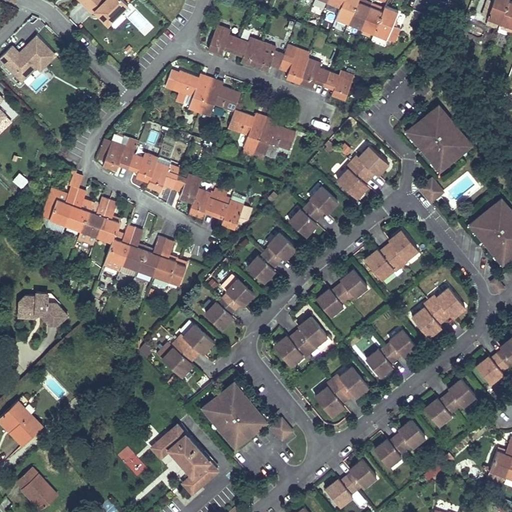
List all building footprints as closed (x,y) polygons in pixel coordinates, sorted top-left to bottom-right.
[(79,0),(92,12),(94,10),(104,0),(79,0)] [(104,0),(94,10),(108,24),(128,4),(124,0),(104,0)] [(349,23),(358,1),(358,0),(343,0),(341,6),(336,18),(349,23)] [(493,0),(487,18),(489,19),(487,23),(497,27),(498,22),(500,23),(508,1),(508,0),(493,0)] [(349,23),(361,28),(370,6),(358,1),(349,23)] [(511,1),(508,1),(500,23),(502,24),(511,27),(511,1)] [(374,33),(387,38),(392,25),(398,11),(389,7),(385,5),(383,9),(383,11),(374,33)] [(361,28),(374,33),(383,11),(370,6),(361,28)] [(224,48),(233,51),(239,37),(229,33),(231,29),(217,24),(208,48),(222,53),(224,48)] [(401,29),(392,25),(387,38),(395,42),(401,29)] [(12,46),(0,57),(0,58),(21,81),(36,66),(40,69),(55,55),(36,36),(23,49),(25,51),(21,55),(19,53),(12,46)] [(233,51),(243,55),(241,60),(254,65),(263,41),(250,36),(248,40),(239,37),(233,51)] [(254,65),(267,70),(269,64),(279,68),(284,54),(274,50),(276,45),(263,41),(254,65)] [(279,68),(289,71),(286,76),(300,81),(308,57),(295,52),(294,57),(284,54),(279,68)] [(315,81),(324,84),(329,70),(320,67),(322,62),(308,57),(300,81),(313,86),(315,81)] [(188,108),(199,112),(212,77),(205,75),(200,73),(199,77),(180,70),(179,72),(171,69),(165,86),(179,91),(176,100),(190,104),(188,108)] [(332,93),(345,98),(354,74),(341,69),(339,74),(329,70),(324,84),(334,88),(332,93)] [(235,109),(235,108),(241,92),(222,85),(221,85),(220,88),(216,87),(219,80),(212,77),(199,112),(210,116),(215,104),(234,111),(235,109)] [(439,105),(434,109),(438,114),(444,110),(439,105)] [(253,156),(255,151),(267,116),(260,113),(256,112),(254,116),(235,109),(234,111),(228,127),(248,134),(244,146),(245,147),(243,152),(253,156)] [(434,109),(409,129),(416,138),(414,139),(434,162),(435,161),(441,169),(466,149),(462,143),(467,139),(459,129),(456,131),(449,123),(452,120),(444,110),(438,114),(434,109)] [(284,148),(289,150),(296,131),(277,124),(276,124),(275,127),(271,125),(274,118),(267,116),(255,151),(265,154),(270,143),(284,148)] [(5,117),(0,121),(0,131),(10,121),(5,117)] [(409,129),(405,133),(412,141),(414,139),(416,138),(409,129)] [(147,143),(154,145),(159,132),(152,130),(147,143)] [(133,152),(134,152),(137,142),(138,141),(138,140),(124,135),(121,143),(112,140),(105,159),(103,164),(117,169),(119,164),(122,164),(129,167),(133,152)] [(105,159),(112,140),(106,138),(99,157),(105,159)] [(336,145),(329,139),(326,142),(325,143),(328,146),(325,148),(329,153),(336,145)] [(467,139),(462,143),(466,149),(472,144),(467,139)] [(145,152),(146,149),(142,148),(144,145),(137,142),(134,152),(133,152),(143,156),(145,152)] [(279,160),(284,148),(270,143),(265,154),(279,160)] [(389,162),(371,145),(359,158),(357,156),(352,161),(370,177),(375,172),(380,167),(383,169),(389,162)] [(150,176),(151,176),(158,156),(145,152),(143,156),(133,152),(129,167),(135,169),(138,170),(136,176),(149,180),(150,176)] [(163,184),(172,187),(177,173),(168,170),(170,165),(171,161),(158,156),(151,176),(150,176),(149,180),(147,185),(161,189),(163,184)] [(350,167),(338,180),(357,197),(363,190),(361,188),(366,182),(370,177),(352,161),(348,166),(350,167)] [(434,162),(431,164),(437,172),(441,169),(435,161),(434,162)] [(23,189),(28,177),(17,172),(12,184),(23,189)] [(194,200),(198,187),(202,178),(202,177),(188,172),(187,177),(177,173),(172,187),(182,191),(180,196),(193,201),(193,200),(194,200)] [(79,188),(83,176),(75,173),(70,185),(71,185),(79,188)] [(433,178),(421,187),(432,201),(443,191),(433,178)] [(63,231),(65,224),(79,188),(71,185),(68,195),(60,192),(58,198),(51,196),(43,218),(46,225),(63,231)] [(339,201),(322,185),(311,198),(313,200),(308,205),(320,216),(324,211),(330,205),(332,207),(339,201)] [(207,211),(214,214),(219,200),(210,196),(211,192),(198,187),(194,200),(193,200),(193,201),(193,202),(189,211),(203,216),(205,210),(207,211)] [(81,230),(88,210),(91,201),(84,199),(87,190),(86,190),(79,188),(65,224),(81,230)] [(58,198),(60,192),(53,190),(51,196),(58,198)] [(225,197),(227,191),(223,190),(221,195),(219,200),(228,203),(230,199),(225,197)] [(222,223),(235,228),(237,224),(242,209),(244,204),(246,196),(233,191),(230,199),(228,203),(219,200),(214,214),(223,218),(222,223)] [(278,196),(274,192),(267,201),(270,204),(278,196)] [(96,236),(104,215),(110,199),(103,197),(102,196),(99,204),(96,213),(88,210),(81,230),(82,231),(95,235),(96,236)] [(502,198),(497,202),(502,207),(507,203),(502,198)] [(114,238),(115,234),(120,221),(112,218),(113,215),(117,202),(110,199),(104,215),(96,236),(112,241),(114,238)] [(96,213),(99,204),(91,201),(88,210),(96,213)] [(497,202),(472,222),(479,230),(477,231),(496,255),(498,254),(504,262),(511,255),(511,216),(511,215),(511,210),(507,203),(502,207),(497,202)] [(244,204),(242,209),(237,224),(247,217),(251,207),(244,204)] [(320,216),(308,205),(304,210),(302,208),(290,221),(306,235),(313,229),(310,226),(315,221),(320,216)] [(13,217),(8,211),(2,217),(8,223),(13,217)] [(472,222),(468,225),(475,234),(477,231),(479,230),(472,222)] [(122,263),(130,243),(136,227),(129,224),(128,224),(123,238),(122,240),(114,238),(112,241),(112,242),(107,257),(107,258),(104,265),(119,270),(122,263)] [(289,240),(273,225),(261,238),(263,239),(258,244),(270,255),(275,250),(280,244),(283,247),(289,240)] [(146,246),(138,243),(144,230),(142,230),(136,227),(130,243),(122,263),(119,270),(135,276),(138,269),(145,249),(146,246)] [(392,243),(387,247),(402,266),(407,262),(406,260),(419,249),(403,229),(395,235),(398,237),(392,243)] [(93,243),(95,235),(82,231),(79,238),(93,243)] [(138,269),(153,274),(167,238),(159,235),(154,249),(153,252),(145,249),(138,269)] [(188,262),(178,258),(178,257),(170,254),(174,241),(167,238),(153,274),(179,284),(188,262)] [(270,255),(258,244),(254,249),(252,247),(241,260),(257,275),(263,268),(260,266),(266,260),(270,255)] [(373,253),(366,259),(382,279),(395,268),(397,270),(402,266),(387,247),(381,251),(375,256),(373,253)] [(496,255),(494,257),(500,266),(504,262),(498,254),(496,255)] [(343,282),(338,286),(348,299),(354,294),(355,296),(368,286),(354,269),(347,274),(349,277),(343,282)] [(254,293),(238,278),(226,291),(228,292),(224,297),(236,308),(240,303),(245,297),(248,299),(254,293)] [(499,278),(492,282),(497,292),(504,289),(499,278)] [(325,293),(318,299),(332,316),(345,305),(343,303),(348,299),(338,286),(333,290),(327,296),(325,293)] [(435,295),(430,300),(445,319),(450,315),(457,309),(459,312),(466,306),(450,287),(436,297),(435,295)] [(57,324),(68,314),(56,301),(47,301),(48,292),(36,291),(36,295),(25,295),(19,301),(19,312),(41,313),(41,314),(50,323),(57,324)] [(236,308),(224,297),(219,302),(217,300),(206,313),(222,328),(228,321),(226,319),(231,313),(236,308)] [(426,306),(413,317),(429,336),(436,331),(434,328),(440,323),(445,319),(430,300),(425,304),(426,306)] [(301,328),(296,333),(311,352),(316,347),(315,346),(328,335),(312,315),(305,321),(307,324),(301,328)] [(182,334),(177,339),(195,356),(200,351),(205,345),(208,348),(214,340),(195,323),(184,336),(182,334)] [(392,342),(387,346),(397,358),(402,354),(408,349),(410,352),(417,346),(404,329),(390,340),(392,342)] [(282,339),(275,345),(291,365),(304,354),(306,356),(311,352),(296,333),(291,337),(284,342),(282,339)] [(503,349),(498,353),(508,366),(511,362),(511,337),(507,342),(509,344),(503,349)] [(195,356),(177,339),(173,344),(175,346),(163,359),(182,376),(188,369),(186,367),(191,361),(195,356)] [(380,348),(367,359),(381,376),(388,370),(386,367),(392,362),(397,358),(387,346),(382,350),(380,348)] [(484,360),(477,366),(491,383),(504,372),(503,370),(508,366),(498,353),(493,358),(486,363),(484,360)] [(338,375),(333,379),(349,398),(354,394),(360,388),(362,391),(369,385),(353,366),(340,376),(338,375)] [(451,391),(446,396),(456,408),(461,404),(463,406),(476,395),(462,378),(455,384),(457,386),(451,391)] [(329,385),(316,396),(332,415),(339,409),(337,407),(343,402),(349,398),(333,379),(328,383),(329,385)] [(237,380),(233,383),(239,391),(241,390),(243,388),(237,380)] [(233,383),(208,403),(212,409),(207,413),(215,423),(218,421),(225,430),(222,432),(230,442),(235,438),(240,443),(265,423),(258,415),(260,414),(241,390),(239,391),(233,383)] [(433,402),(425,408),(439,425),(453,414),(451,412),(456,408),(446,396),(441,400),(435,405),(433,402)] [(18,399),(0,416),(0,417),(12,429),(10,431),(23,445),(43,426),(18,399)] [(208,403),(203,408),(207,413),(212,409),(208,403)] [(260,414),(258,415),(265,423),(269,420),(262,412),(260,414)] [(282,440),(294,430),(281,415),(269,426),(282,440)] [(0,420),(10,431),(12,429),(0,417),(0,420)] [(401,432),(396,437),(406,449),(411,445),(413,447),(426,436),(412,419),(405,425),(407,427),(401,432)] [(177,424),(152,446),(161,456),(169,448),(192,473),(184,481),(192,491),(217,468),(177,424)] [(490,470),(505,476),(511,456),(511,436),(506,449),(505,452),(497,449),(490,470)] [(383,443),(375,449),(389,466),(403,455),(401,453),(406,449),(396,437),(391,441),(385,446),(383,443)] [(235,438),(230,442),(235,448),(240,443),(235,438)] [(137,476),(147,467),(128,446),(118,455),(137,476)] [(454,458),(450,452),(440,459),(444,465),(454,458)] [(352,472),(347,477),(357,489),(363,485),(364,487),(377,476),(364,459),(356,465),(359,467),(352,472)] [(442,467),(438,462),(424,474),(428,479),(442,467)] [(32,466),(17,481),(23,487),(22,488),(42,509),(58,494),(32,466)] [(334,483),(327,489),(340,506),(354,495),(352,493),(357,489),(347,477),(342,481),(336,486),(334,483)]
